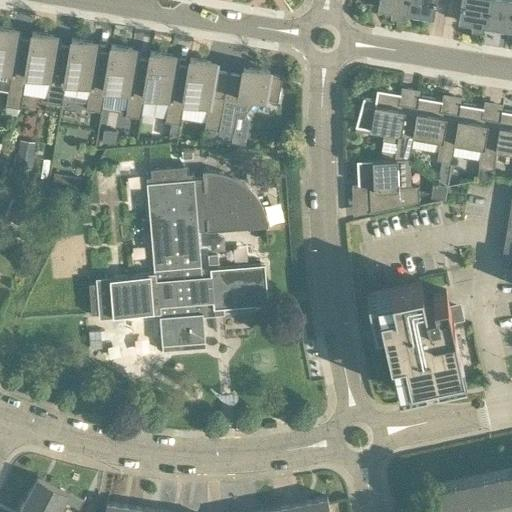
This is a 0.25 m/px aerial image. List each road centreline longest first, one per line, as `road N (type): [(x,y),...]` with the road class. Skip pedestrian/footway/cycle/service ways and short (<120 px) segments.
road 1 (residential): [(353,417),(322,203),(322,59)]
road 2 (residential): [(336,441),(178,458),(11,417)]
road 3 (residential): [(303,35),(84,0)]
road 4 (residential): [(511,71),(344,42)]
road 5 (residential): [(511,406),(377,434)]
